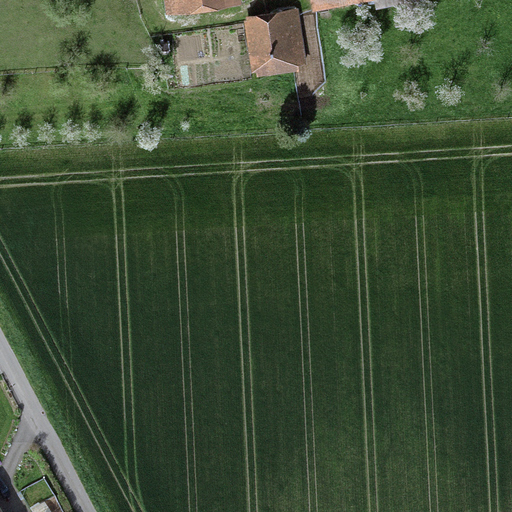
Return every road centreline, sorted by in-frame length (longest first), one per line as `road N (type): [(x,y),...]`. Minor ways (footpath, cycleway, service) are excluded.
road 1 (track): [(511,115),(0,145)]
road 2 (unclassified): [(0,339),(87,511)]
